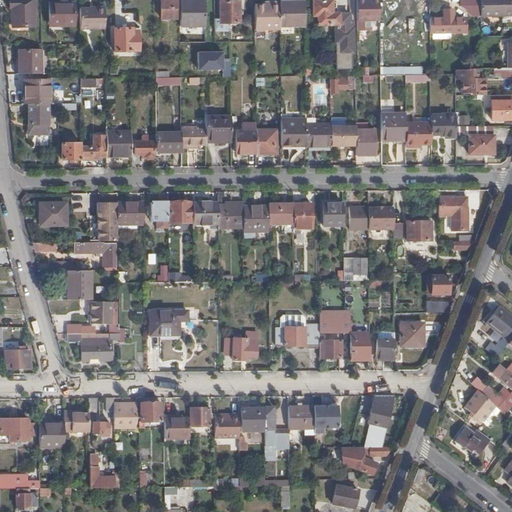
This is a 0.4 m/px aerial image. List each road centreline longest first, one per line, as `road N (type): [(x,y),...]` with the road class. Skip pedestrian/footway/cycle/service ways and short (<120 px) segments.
road 1 (residential): [(511,181),(3,184)]
road 2 (residential): [(58,391),(436,383)]
road 3 (residential): [(3,184),(58,391)]
road 4 (unclassified): [(482,266),(436,383)]
